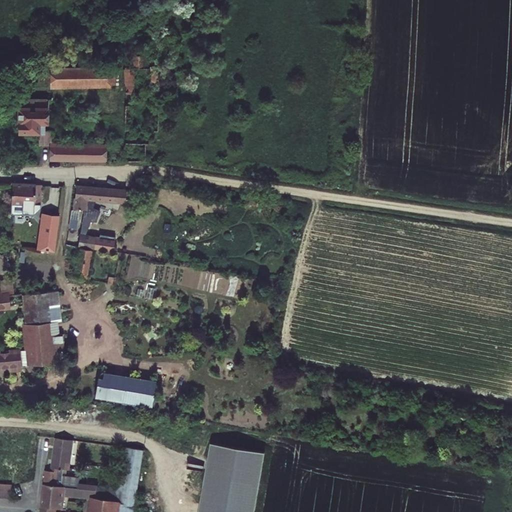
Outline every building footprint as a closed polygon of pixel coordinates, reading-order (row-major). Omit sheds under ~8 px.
[(131,67),(125,68),(124,91),(134,92),(135,69),(146,69),(147,55),(133,55),(133,62),(131,63),(131,67)] [(116,85),(116,67),(50,67),(50,88),(112,87),(112,85),(116,85)] [(107,143),(52,142),(52,131),(45,130),(45,123),(49,124),(48,107),(50,107),(50,100),(47,98),(18,97),(19,134),(39,134),(39,145),(49,145),(50,161),(106,161),(107,150),(107,143)] [(158,107),(125,105),(125,131),(158,131),(158,107)] [(124,149),(107,150),(106,161),(158,161),(158,143),(126,143),(124,149)] [(36,185),(36,184),(12,182),(11,214),(34,215),(42,207),(42,185),(36,185)] [(127,189),(76,185),(75,198),(74,198),(73,209),(76,209),(83,210),(87,210),(88,201),(126,204),(126,202),(127,191),(127,189)] [(55,252),(60,216),(41,213),(37,250),(55,252)] [(80,248),(74,277),(88,279),(94,250),(80,248)] [(0,310),(10,309),(9,296),(14,295),(13,284),(0,285),(0,310)] [(58,291),(22,295),(25,324),(49,322),(51,322),(49,305),(60,304),(58,291)] [(51,322),(58,321),(62,321),(60,304),(49,305),(51,322)] [(58,321),(51,322),(49,322),(50,337),(59,336),(58,321)] [(49,322),(25,324),(22,324),(24,350),(25,350),(26,366),(64,363),(62,336),(59,336),(50,337),(49,322)] [(20,351),(20,349),(0,350),(0,373),(22,371),(21,366),(20,351)] [(156,381),(103,373),(101,374),(98,377),(95,398),(153,407),(156,381)] [(115,502),(118,488),(116,488),(80,484),(81,478),(64,476),(64,470),(71,470),(75,441),(55,438),(51,472),(46,471),(44,485),(41,508),(58,510),(65,510),(66,497),(91,500),(91,498),(115,502)] [(255,511),(266,452),(213,443),(200,511),(255,511)] [(123,448),(116,488),(118,488),(115,502),(123,503),(121,511),(135,511),(145,451),(123,448)] [(0,484),(0,497),(11,499),(12,485),(0,484)] [(115,502),(91,498),(91,500),(89,511),(121,511),(123,503),(115,502)]
